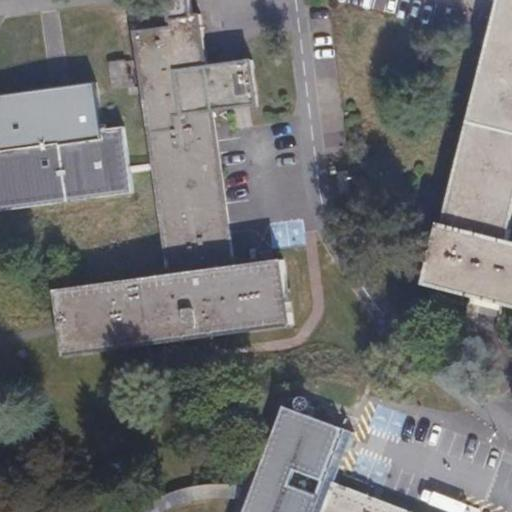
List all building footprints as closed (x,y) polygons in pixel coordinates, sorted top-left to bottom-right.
[(232,269),(224,204),(221,180),(213,112),(258,107),(252,63),(208,68),(201,16),(197,16),(195,0),(171,0),(163,1),(166,17),(170,17),(171,28),(137,33),(167,277),(54,291),(59,331),(62,355),(289,327),(281,263),(232,269)] [(511,305),(511,242),(500,240),(511,192),(511,0),(494,0),(437,224),(434,223),(419,282),(488,300),(511,305)] [(129,168),(124,127),(102,131),(103,139),(60,144),(60,143),(0,149),(0,209),(132,194),(130,174),(129,168)] [(129,168),(130,174),(154,171),(153,165),(129,168)] [(421,511),(349,483),(335,479),(353,431),(291,410),(249,511),(421,511)]
